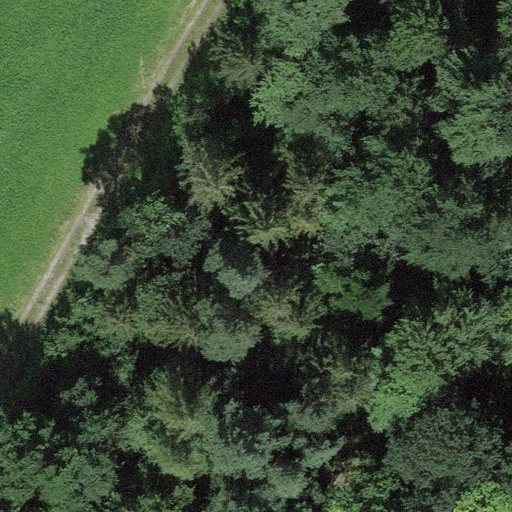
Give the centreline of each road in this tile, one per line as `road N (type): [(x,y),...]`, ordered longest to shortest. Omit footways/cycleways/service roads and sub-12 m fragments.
road 1 (track): [(0,378),(185,40),(216,0)]
road 2 (track): [(511,146),(468,181),(368,327),(357,511)]
